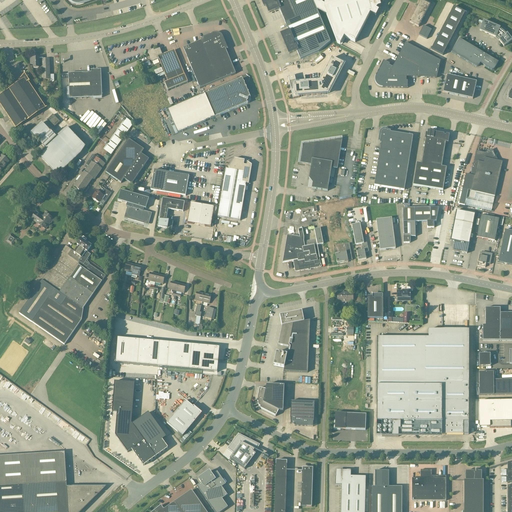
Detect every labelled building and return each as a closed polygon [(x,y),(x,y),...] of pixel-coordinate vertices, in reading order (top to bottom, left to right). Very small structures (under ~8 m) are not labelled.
[(285,23),(317,10),(321,8),(319,3),(322,2),(321,0),(261,0),(264,6),(266,5),(269,13),(279,8),(285,23)] [(337,0),(325,4),(322,2),(319,3),(321,8),(317,10),(327,14),(338,43),(340,44),(344,37),(355,42),(370,13),(376,16),(379,11),(377,9),(377,8),(378,8),(379,7),(381,6),(380,3),(380,2),(381,2),(382,1),(385,0),(384,0),(337,0)] [(421,0),(417,9),(426,13),(431,4),(422,0),(421,0)] [(454,7),(431,49),(443,55),(465,13),(454,7)] [(419,27),(426,13),(417,9),(410,22),(419,27)] [(317,10),(285,23),(289,32),(282,35),(289,53),(297,50),(300,59),(319,52),(330,42),(317,10)] [(500,40),(499,40),(504,47),(511,41),(511,40),(507,34),(507,35),(506,34),(505,33),(504,32),(503,32),(502,31),(501,30),(500,29),(484,22),(480,31),(496,38),(496,37),(497,38),(498,39),(499,39),(500,40)] [(427,39),(432,30),(424,26),(419,35),(427,39)] [(208,57),(226,49),(228,49),(223,37),(223,36),(222,36),(222,35),(221,35),(221,34),(220,34),(219,33),(218,33),(217,33),(216,33),(215,33),(214,33),(202,38),(203,40),(201,41),(208,57)] [(495,70),(495,69),(499,63),(460,39),(453,52),(476,67),(477,67),(478,67),(479,67),(479,66),(480,66),(481,64),(491,70),(492,70),(493,70),(494,70),(495,70)] [(185,51),(194,75),(212,67),(208,57),(201,41),(186,47),(185,51)] [(407,81),(407,77),(437,78),(441,61),(406,43),(393,67),(389,65),(390,64),(384,61),(376,76),(376,77),(375,77),(375,78),(375,79),(375,80),(375,81),(376,82),(376,83),(376,84),(377,84),(377,85),(378,85),(378,86),(379,86),(380,87),(381,87),(382,87),(383,87),(408,88),(408,81),(407,81)] [(188,83),(181,66),(175,50),(163,55),(160,49),(154,51),(154,50),(148,52),(152,62),(159,59),(168,82),(165,84),(168,91),(188,83)] [(236,74),(226,49),(208,57),(212,67),(194,75),(200,88),(236,74)] [(42,68),(42,80),(50,79),(49,59),(41,59),(41,61),(39,61),(39,58),(30,59),(30,65),(33,65),(33,68),(39,68),(42,68)] [(332,59),(320,81),(321,94),(328,94),(341,69),(343,65),(344,65),(339,62),(332,59)] [(69,74),(70,99),(103,98),(102,70),(92,71),(92,73),(69,74)] [(0,104),(16,128),(33,117),(46,108),(29,82),(30,82),(25,74),(15,86),(14,86),(0,95),(0,104)] [(443,93),(458,96),(462,79),(447,75),(443,93)] [(295,76),(289,77),(289,81),(293,99),(299,97),(299,96),(321,94),(320,81),(296,83),(295,80),(295,76)] [(178,133),(248,103),(251,97),(242,78),(168,110),(178,133)] [(477,82),(462,79),(458,96),(473,99),(477,82)] [(54,128),(60,122),(53,115),(47,120),(54,128)] [(104,149),(112,155),(134,123),(126,117),(104,149)] [(43,123),(32,133),(41,143),(52,133),(43,123)] [(86,147),(67,128),(45,149),(47,151),(41,157),(56,173),(61,169),(63,171),(65,170),(66,169),(65,169),(80,155),(86,147)] [(381,143),(374,185),(404,190),(413,136),(390,132),(390,131),(384,130),(382,132),(380,143),(381,143)] [(417,163),(413,186),(443,191),(447,168),(442,167),(446,143),(449,143),(450,135),(428,132),(428,134),(426,134),(425,139),(426,140),(422,164),(417,163)] [(149,159),(142,154),(144,150),(129,139),(106,172),(122,183),(124,179),(132,184),(149,159)] [(334,177),(335,168),(337,168),(340,147),(342,140),(304,145),(301,162),(311,164),(309,178),(313,183),(312,188),(328,191),(330,177),(334,177)] [(88,176),(78,190),(83,193),(83,192),(84,193),(86,193),(89,188),(89,187),(87,186),(93,179),(94,180),(106,164),(105,164),(111,155),(108,152),(102,161),(93,155),(86,165),(84,168),(87,169),(84,173),(88,176)] [(0,171),(8,162),(1,155),(0,156),(0,155),(0,171)] [(503,163),(475,156),(471,176),(466,175),(459,205),(465,206),(467,198),(474,200),(476,192),(495,197),(503,163)] [(226,169),(218,217),(240,221),(246,187),(245,186),(246,183),(249,184),(252,165),(247,162),(247,166),(244,165),(244,161),(234,159),(228,167),(229,168),(229,170),(226,169)] [(154,170),(151,190),(186,196),(189,176),(154,170)] [(84,173),(74,187),(78,190),(88,176),(84,173)] [(99,203),(101,200),(105,202),(112,193),(106,189),(102,195),(97,191),(92,198),(99,203)] [(149,225),(150,221),(152,213),(144,211),(145,209),(146,209),(149,199),(121,190),(118,201),(127,203),(126,206),(128,207),(125,218),(149,225)] [(162,208),(160,220),(158,227),(172,229),(173,222),(167,221),(169,210),(183,212),(185,202),(163,199),(162,208)] [(194,224),(199,225),(203,205),(191,203),(187,223),(194,224)] [(214,207),(203,205),(199,225),(211,227),(214,207)] [(431,208),(403,209),(404,243),(410,243),(411,242),(411,237),(415,237),(415,222),(427,222),(427,227),(428,228),(434,228),(434,222),(436,222),(439,208),(431,208)] [(467,254),(469,244),(475,215),(456,211),(450,241),(455,242),(453,250),(454,251),(467,254)] [(50,223),(51,223),(54,219),(46,214),(43,217),(36,212),(32,219),(46,229),(50,223)] [(477,238),(495,242),(499,220),(481,216),(477,238)] [(377,220),(380,250),(396,248),(393,218),(377,220)] [(356,245),(364,243),(367,242),(366,237),(363,238),(360,223),(352,225),(356,245)] [(320,229),(315,230),(318,245),(323,244),(320,229)] [(511,231),(505,230),(498,263),(511,265),(511,231)] [(287,236),(283,263),(293,261),(295,272),(321,267),(317,245),(305,247),(304,242),(304,238),(287,236)] [(74,252),(82,258),(86,252),(87,252),(91,246),(85,242),(87,240),(84,237),(82,239),(77,245),(78,246),(74,252)] [(349,261),(348,255),(352,254),(350,244),(345,245),(346,252),(336,254),(338,264),(345,263),(345,262),(349,261)] [(359,260),(366,259),(365,252),(369,251),(368,245),(361,247),(362,250),(357,251),(359,260)] [(66,246),(19,314),(65,345),(82,320),(61,306),(65,301),(71,306),(73,302),(83,309),(106,276),(86,262),(91,255),(87,252),(86,252),(82,258),(74,252),(66,246)] [(480,256),(478,266),(485,268),(487,262),(491,263),(493,254),(483,252),(482,256),(480,256)] [(127,264),(125,271),(127,272),(132,273),(134,265),(127,264)] [(132,275),(132,277),(137,278),(137,276),(139,276),(142,267),(134,265),(132,273),(132,275)] [(149,281),(156,282),(158,275),(150,273),(149,281)] [(165,276),(158,275),(156,282),(163,284),(165,276)] [(170,290),(177,292),(179,284),(172,282),(170,290)] [(186,286),(179,284),(177,292),(184,293),(186,286)] [(405,292),(397,292),(397,298),(401,298),(401,301),(410,301),(410,292),(409,292),(409,290),(405,290),(405,292)] [(197,293),(195,301),(202,302),(204,295),(197,293)] [(337,293),(338,303),(353,303),(353,293),(337,293)] [(204,295),(202,302),(204,303),(203,306),(207,307),(208,304),(210,304),(211,296),(204,295)] [(368,298),(368,318),(383,318),(383,295),(373,295),(373,298),(368,298)] [(401,319),(392,318),(392,313),(392,298),(387,298),(387,313),(388,313),(389,315),(388,315),(388,321),(392,321),(392,323),(399,323),(401,323),(401,319)] [(208,308),(205,320),(211,321),(212,319),(214,309),(208,308)] [(483,326),(483,341),(511,340),(511,313),(500,314),(500,309),(485,308),(485,326),(483,326)] [(310,321),(304,322),(302,311),(280,316),(282,326),(278,345),(289,347),(287,355),(277,353),(274,366),(284,368),(284,372),(308,373),(310,321)] [(377,338),(377,380),(469,380),(469,330),(443,330),(429,330),(429,338),(377,338)] [(118,338),(116,363),(214,372),(214,373),(214,372),(218,373),(220,347),(118,338)] [(490,354),(479,354),(479,367),(490,366),(490,354)] [(494,373),(479,373),(480,395),(511,394),(511,380),(494,380),(494,373)] [(377,422),(377,436),(382,436),(382,437),(398,437),(442,437),(442,435),(463,435),(469,435),(469,422),(469,380),(377,380),(377,422)] [(115,382),(112,412),(117,412),(115,435),(128,453),(132,450),(132,451),(134,453),(134,454),(135,454),(135,455),(137,457),(137,458),(138,458),(138,459),(140,461),(140,462),(141,462),(140,462),(141,463),(143,465),(143,466),(144,466),(145,465),(147,464),(148,463),(149,462),(151,461),(152,460),(153,459),(155,458),(156,457),(132,424),(132,423),(135,384),(115,382)] [(259,388),(257,402),(258,402),(258,404),(259,406),(260,407),(260,409),(276,417),(279,411),(283,411),(284,386),(267,385),(266,390),(259,388)] [(186,401),(167,423),(183,436),(201,414),(195,409),(196,408),(194,406),(193,407),(186,401)] [(315,402),(291,401),(290,419),(291,419),(291,424),(295,424),(295,426),(309,427),(313,427),(313,424),(313,422),(314,422),(315,402)] [(511,401),(479,402),(479,427),(490,427),(490,428),(511,428),(511,422),(511,421),(511,401)] [(132,424),(156,457),(157,457),(157,456),(159,455),(160,455),(160,454),(161,454),(163,452),(164,452),(164,451),(165,451),(167,449),(168,449),(168,448),(167,447),(166,445),(165,444),(164,443),(163,441),(162,440),(166,437),(149,413),(132,424)] [(346,414),(336,413),(335,429),(366,430),(366,415),(346,414)] [(239,435),(228,449),(234,453),(230,458),(245,469),(256,454),(255,453),(257,450),(255,450),(259,445),(239,435)] [(64,453),(0,456),(0,511),(80,511),(97,495),(94,495),(94,494),(98,494),(106,487),(71,487),(66,487),(64,453)] [(276,461),(276,465),(276,471),(287,471),(287,461),(282,461),(276,461)] [(511,511),(511,462),(500,466),(507,465),(507,484),(511,483),(511,485),(507,486),(507,511),(511,511)] [(302,468),(302,478),(313,478),(313,468),(308,468),(302,468)] [(412,501),(446,501),(446,479),(432,479),(432,470),(420,470),(420,479),(412,479),(412,501)] [(197,486),(214,511),(221,511),(228,507),(222,499),(228,496),(222,487),(226,485),(217,472),(212,476),(210,471),(206,474),(205,473),(202,476),(199,479),(202,483),(197,486)] [(287,471),(276,471),(276,478),(287,479),(287,471)] [(364,511),(366,477),(363,477),(351,477),(351,471),(347,471),(343,471),(341,471),(339,472),(337,474),(337,475),(336,477),(335,477),(335,486),(341,486),(340,511),(364,511)] [(372,487),(371,511),(401,511),(402,491),(389,491),(389,471),(375,471),(375,487),(372,487)] [(464,480),(463,511),(483,511),(483,481),(482,481),(482,472),(466,472),(466,481),(464,480)] [(287,479),(276,478),(275,486),(286,486),(287,479)] [(313,478),(302,478),(302,487),(312,488),(313,478)] [(286,486),(275,486),(275,494),(286,494),(286,486)] [(312,488),(302,487),(302,497),(312,497),(312,488)] [(161,505),(153,511),(206,511),(191,490),(163,510),(160,507),(162,506),(161,505)] [(286,494),(275,494),(275,501),(286,502),(286,494)] [(312,497),(302,497),(301,507),(302,507),(306,507),(312,507),(312,497)] [(286,502),(275,501),(275,509),(286,509),(286,502)]
